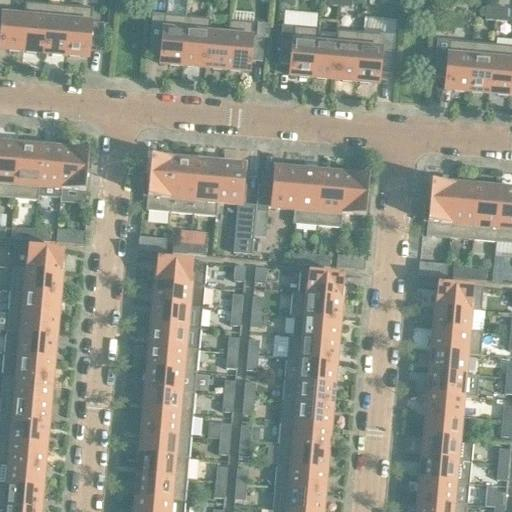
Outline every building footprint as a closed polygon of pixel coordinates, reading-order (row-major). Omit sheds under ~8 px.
[(152,15),(148,53),(161,54),(160,66),(169,67),(178,68),(178,67),(182,68),(187,18),(185,18),(187,1),(170,0),(166,0),(165,16),(152,15)] [(340,8),(340,0),(329,0),(329,7),(340,8)] [(351,9),(351,0),(340,0),(340,8),(351,9)] [(25,4),(24,18),(25,18),(22,53),(26,54),(26,55),(35,55),(35,54),(43,55),(48,6),(25,4)] [(69,8),(48,6),(43,55),(52,56),(52,57),(61,58),(61,57),(65,57),(69,8)] [(486,7),(484,21),(495,22),(496,8),(486,7)] [(92,10),(69,8),(65,57),(69,57),(69,58),(78,59),(78,58),(88,59),(88,48),(101,49),(103,25),(91,24),(92,10)] [(507,9),(496,8),(495,22),(506,23),(507,9)] [(18,53),(22,53),(25,18),(24,18),(0,15),(0,39),(0,40),(0,51),(9,52),(9,53),(18,54),(18,53)] [(187,18),(182,68),(187,68),(186,69),(196,70),(196,69),(204,70),(208,20),(187,18)] [(208,20),(204,70),(212,70),(212,71),(221,72),(221,71),(225,72),(230,22),(229,22),(227,36),(209,34),(210,20),(208,20)] [(230,22),(225,72),(230,72),(229,73),(239,74),(239,73),(248,74),(249,62),(262,64),(264,41),(268,41),(269,26),(256,24),(255,39),(251,38),(253,24),(230,22)] [(312,79),(316,30),(294,28),(281,27),(280,41),(278,65),(290,66),(289,77),(299,78),(299,79),(308,80),(308,79),(312,79)] [(318,30),(316,30),(312,79),(316,80),(316,81),(325,82),(325,81),(333,81),(338,32),(336,32),(335,46),(316,44),(318,30)] [(359,34),(338,32),(333,81),(342,82),(342,83),(351,84),(351,83),(355,83),(359,34)] [(394,37),(359,34),(355,83),(359,84),(359,85),(368,86),(368,85),(378,85),(379,74),(391,75),(394,37)] [(437,41),(433,79),(445,80),(444,91),(454,92),(454,93),(463,94),(463,93),(467,93),(472,44),(437,41)] [(472,44),(467,93),(471,94),(471,95),(480,96),(480,95),(489,95),(493,46),(472,44)] [(511,47),(493,46),(489,95),(497,96),(497,97),(506,98),(506,97),(510,97),(511,76),(511,47)] [(4,145),(0,144),(0,199),(14,200),(19,146),(13,146),(13,145),(4,144),(4,145)] [(24,147),(19,146),(14,200),(38,203),(38,197),(39,189),(38,189),(41,148),(33,148),(33,147),(24,146),(24,147)] [(60,191),(64,150),(59,150),(59,149),(50,148),(50,149),(41,148),(38,189),(39,189),(38,197),(60,199),(60,191)] [(86,171),(88,152),(78,152),(78,151),(69,150),(69,151),(64,150),(60,191),(60,199),(59,203),(88,206),(89,193),(91,172),(86,171)] [(149,177),(144,177),(142,198),(147,198),(146,212),(169,215),(174,160),(169,160),(169,159),(160,158),(160,159),(150,158),(149,177)] [(180,161),(174,160),(169,215),(192,217),(197,162),(189,162),(189,161),(180,160),(180,161)] [(205,163),(197,162),(192,217),(216,219),(218,205),(216,205),(220,164),(215,164),(215,163),(205,162),(205,163)] [(225,165),(220,164),(216,205),(218,205),(237,207),(244,207),(245,204),(246,186),(242,185),(244,167),(234,166),(234,165),(225,164),(225,165)] [(273,188),(269,188),(267,209),(293,212),(295,212),(299,172),(293,171),(293,170),(284,169),(284,170),(275,169),(273,188)] [(304,172),(299,172),(295,212),(293,212),(292,226),(316,228),(321,174),(313,173),(313,172),(304,171),(304,172)] [(330,174),(321,174),(316,228),(341,230),(342,216),(341,216),(344,176),(339,175),(339,174),(330,173),(330,174)] [(349,176),(344,176),(341,216),(342,216),(369,218),(371,197),(366,197),(368,178),(358,177),(359,176),(349,175),(349,176)] [(424,202),(423,223),(427,224),(426,238),(450,240),(454,186),(449,185),(449,184),(440,184),(431,184),(429,202),(424,202)] [(454,186),(450,240),(472,242),(477,188),(469,187),(469,186),(460,185),(460,186),(454,186)] [(477,188),(472,242),(495,244),(500,190),(495,189),(495,188),(486,188),(485,189),(477,188)] [(495,244),(494,258),(511,259),(511,190),(505,189),(505,190),(500,190),(495,244)] [(237,207),(233,254),(251,256),(253,238),(255,213),(256,205),(245,204),(244,207),(237,207)] [(255,213),(253,238),(265,239),(267,214),(255,213)] [(17,230),(16,241),(34,243),(35,231),(17,230)] [(50,233),(35,231),(34,243),(49,244),(50,233)] [(57,231),(56,245),(84,247),(85,234),(57,231)] [(167,241),(139,239),(138,252),(165,254),(167,241)] [(173,244),(172,255),(189,256),(190,245),(173,244)] [(206,247),(190,245),(189,256),(205,258),(206,247)] [(14,248),(12,269),(61,274),(62,271),(63,262),(62,262),(63,252),(14,248)] [(297,255),(296,266),(313,268),(314,257),(297,255)] [(330,258),(314,257),(313,268),(329,269),(330,258)] [(337,257),(336,270),(364,272),(365,259),(337,257)] [(155,270),(154,279),(155,279),(155,282),(190,286),(204,287),(206,265),(192,264),(157,261),(156,270),(155,270)] [(447,267),(419,264),(418,277),(446,280),(447,267)] [(245,269),(234,268),(233,283),(244,284),(245,269)] [(12,269),(10,292),(59,296),(60,288),(61,288),(62,279),(61,279),(61,274),(12,269)] [(266,270),(255,269),(253,285),(264,286),(266,270)] [(453,269),(452,280),(469,282),(470,271),(453,269)] [(486,272),(470,271),(469,282),(485,283),(486,272)] [(308,274),(306,295),(306,296),(341,299),(342,296),(343,287),(342,287),(343,278),(308,274)] [(153,287),(153,296),(154,297),(153,304),(188,307),(202,309),(204,287),(190,286),(155,282),(154,287),(153,287)] [(435,295),(434,305),(435,305),(435,308),(470,311),(480,312),(482,290),(437,286),(436,295),(435,295)] [(10,292),(8,313),(57,317),(58,314),(59,314),(59,305),(58,305),(59,296),(10,292)] [(306,296),(306,295),(292,294),(290,319),(293,319),(304,320),(304,318),(339,321),(340,313),(341,314),(342,304),(341,304),(341,299),(306,296)] [(232,296),(231,311),(241,312),(243,297),(232,296)] [(263,299),(252,298),(251,315),(261,316),(263,299)] [(151,313),(150,322),(151,322),(151,326),(200,330),(202,309),(188,307),(153,304),(152,313),(151,313)] [(434,313),(433,322),(434,322),(433,329),(468,333),(468,332),(470,311),(435,308),(434,313)] [(241,312),(231,311),(229,327),(240,328),(241,312)] [(8,313),(6,334),(55,339),(56,331),(57,331),(58,322),(57,322),(57,317),(8,313)] [(261,316),(251,315),(249,329),(260,330),(261,316)] [(339,339),(339,330),(338,330),(339,321),(304,318),(304,320),(293,319),(291,337),(302,339),(337,343),(338,339),(339,339)] [(150,330),(149,339),(150,340),(149,348),(198,352),(200,330),(151,326),(150,330)] [(431,338),(430,348),(431,348),(431,351),(466,354),(466,356),(480,358),(482,333),(468,332),(468,333),(433,329),(432,339),(431,338)] [(6,334),(4,356),(53,361),(54,357),(55,357),(55,348),(55,339),(6,334)] [(302,339),(291,337),(288,337),(286,360),(335,364),(336,356),(337,357),(338,347),(337,347),(337,343),(302,339)] [(228,340),(227,355),(237,356),(239,341),(228,340)] [(259,342),(248,341),(247,356),(258,357),(259,342)] [(147,356),(146,365),(147,365),(147,369),(196,374),(198,352),(149,348),(148,356),(147,356)] [(430,356),(429,365),(430,365),(429,373),(464,376),(466,356),(466,354),(431,351),(431,356),(430,356)] [(227,355),(225,371),(236,372),(237,356),(227,355)] [(4,356),(2,378),(51,382),(52,374),(53,374),(54,365),(53,365),(53,361),(4,356)] [(258,357),(247,356),(245,372),(256,373),(258,357)] [(335,364),(286,360),(284,382),(333,386),(334,382),(335,382),(336,373),(335,373),(335,364)] [(146,373),(145,382),(146,383),(145,391),(194,395),(195,391),(196,375),(196,374),(147,369),(147,373),(146,373)] [(427,381),(426,391),(427,391),(427,395),(463,398),(476,399),(478,377),(464,376),(429,373),(428,382),(427,381)] [(2,378),(0,400),(49,404),(50,400),(51,400),(52,391),(51,391),(51,382),(2,378)] [(333,386),(284,382),(282,403),(331,408),(332,399),(333,400),(334,390),(333,390),(333,386)] [(224,383),(223,398),(233,399),(235,384),(224,383)] [(255,385),(244,384),(243,400),(254,401),(255,385)] [(143,399),(142,408),(143,408),(143,413),(192,417),(194,395),(145,391),(144,399),(143,399)] [(426,399),(425,408),(426,408),(425,416),(461,420),(463,398),(427,395),(427,399),(426,399)] [(223,398),(221,414),(232,415),(233,399),(223,398)] [(0,400),(0,421),(47,426),(48,418),(49,418),(50,408),(49,408),(49,404),(0,400)] [(254,401),(243,400),(242,415),(252,416),(254,401)] [(331,408),(282,403),(280,425),(329,430),(330,425),(331,425),(332,416),(331,416),(331,408)] [(511,408),(503,408),(501,423),(511,424),(511,423),(511,408)] [(142,417),(141,426),(142,426),(141,434),(190,439),(192,417),(143,413),(143,417),(142,417)] [(423,424),(423,434),(423,438),(459,441),(461,420),(425,416),(424,425),(423,424)] [(0,421),(0,443),(45,448),(46,443),(47,443),(48,434),(47,434),(47,426),(0,421)] [(511,424),(501,423),(500,439),(510,440),(511,424)] [(329,430),(280,425),(278,447),(327,451),(328,443),(329,443),(330,434),(329,434),(329,430)] [(220,426),(219,441),(230,442),(231,427),(220,426)] [(251,428),(240,427),(239,443),(250,444),(251,428)] [(139,443),(138,452),(139,452),(139,456),(188,461),(190,439),(141,434),(140,443),(139,443)] [(422,442),(421,451),(422,451),(421,460),(457,463),(471,464),(473,443),(459,441),(423,438),(423,442),(422,442)] [(230,442),(219,441),(217,457),(228,458),(230,442)] [(0,443),(0,464),(44,469),(44,461),(45,461),(46,451),(45,451),(45,448),(0,443)] [(250,444),(239,443),(238,459),(248,460),(250,444)] [(327,451),(278,447),(276,468),(325,473),(326,469),(327,469),(328,460),(327,460),(327,451)] [(499,451),(497,467),(508,468),(509,452),(499,451)] [(138,460),(137,469),(138,469),(137,478),(186,482),(188,461),(139,456),(139,460),(138,460)] [(419,468),(419,477),(420,477),(419,481),(455,485),(469,486),(471,464),(457,463),(421,460),(420,468),(419,468)] [(0,464),(0,486),(42,490),(42,486),(43,486),(44,477),(43,477),(44,469),(0,464)] [(508,468),(497,467),(496,482),(507,483),(508,468)] [(325,473),(276,468),(274,490),(324,495),(324,486),(325,486),(326,477),(325,477),(325,473)] [(216,469),(215,485),(226,486),(227,470),(216,469)] [(247,472),(237,471),(235,487),(246,488),(247,472)] [(135,486),(135,495),(135,500),(184,504),(186,482),(137,478),(136,486),(135,486)] [(418,485),(417,494),(418,494),(417,503),(467,508),(469,486),(455,485),(419,481),(419,485),(418,485)] [(226,486),(215,485),(214,500),(224,501),(226,486)] [(0,486),(0,508),(40,511),(40,504),(41,504),(42,495),(41,494),(42,490),(0,486)] [(246,488),(235,487),(234,502),(244,503),(246,488)] [(324,495),(274,490),(272,511),(321,511),(322,511),(323,511),(324,503),(323,503),(324,495)] [(495,494),(493,510),(504,511),(505,495),(495,494)] [(134,503),(132,511),(183,511),(184,504),(135,500),(135,503),(134,503)] [(415,511),(466,511),(467,508),(417,503),(416,511),(415,511)]
